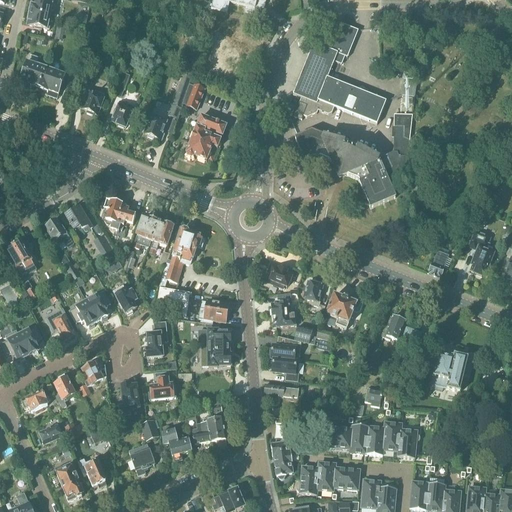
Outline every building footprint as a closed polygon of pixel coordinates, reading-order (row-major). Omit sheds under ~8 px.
[(229,3),(242,6),(246,7),(245,12),(260,16),(263,4),(265,5),(266,0),(212,0),(211,9),(227,13),(229,3)] [(29,14),(29,15),(49,19),(50,12),(53,13),(55,7),(33,3),(32,7),(31,7),(31,8),(29,9),(28,12),(29,14)] [(49,19),(29,15),(29,16),(27,16),(27,20),(28,21),(28,22),(29,23),(28,27),(49,32),(50,26),(47,25),(49,19)] [(313,45),(309,54),(300,77),(292,96),(301,99),(299,103),(307,106),(303,117),(307,119),(317,115),(318,112),(328,116),(332,114),(334,109),(377,126),(386,102),(327,79),(334,63),(341,66),(344,58),(347,59),(358,32),(338,24),(334,34),(328,31),(323,44),(325,45),(323,49),(313,45)] [(63,36),(65,27),(57,25),(55,34),(63,36)] [(225,66),(223,75),(239,79),(239,81),(248,83),(257,48),(259,48),(261,38),(233,32),(231,41),(232,41),(226,66),(225,66)] [(47,69),(37,66),(37,67),(35,66),(38,59),(30,56),(27,63),(20,82),(19,87),(29,90),(30,86),(39,90),(47,69)] [(47,69),(39,90),(48,93),(47,96),(56,100),(58,95),(65,77),(66,71),(60,69),(58,74),(55,73),(55,72),(47,69)] [(181,109),(194,72),(186,69),(172,106),(173,107),(169,118),(177,120),(181,109)] [(88,71),(83,82),(91,85),(95,74),(88,71)] [(121,99),(130,77),(122,74),(114,96),(121,99)] [(401,96),(414,98),(417,83),(404,81),(401,96)] [(204,91),(194,87),(186,108),(196,112),(204,91)] [(103,100),(104,96),(89,90),(81,110),(87,112),(87,114),(93,116),(93,115),(97,116),(103,100)] [(133,113),(134,109),(120,103),(112,122),(117,124),(116,126),(125,129),(128,121),(131,122),(134,114),(133,113)] [(307,106),(299,103),(294,118),(301,121),(303,117),(307,106)] [(165,125),(167,121),(152,115),(150,119),(144,135),(148,136),(147,138),(153,140),(154,138),(160,141),(166,125),(165,125)] [(410,142),(412,116),(394,116),(394,128),(392,128),(392,139),(394,139),(393,153),(379,159),(311,132),(295,139),(305,162),(316,157),(332,163),(339,179),(346,176),(358,181),(371,209),(396,198),(389,182),(405,175),(405,173),(410,142)] [(212,163),(225,127),(201,118),(186,155),(187,156),(186,157),(187,159),(191,160),(193,159),(193,158),(206,163),(207,161),(212,163)] [(502,167),(497,180),(504,183),(509,170),(502,167)] [(132,227),(135,217),(127,215),(129,210),(127,210),(128,208),(122,206),(111,203),(106,201),(103,210),(109,212),(105,223),(112,225),(110,231),(118,234),(119,231),(122,232),(123,228),(126,229),(127,225),(132,227)] [(85,233),(92,229),(79,207),(65,216),(75,234),(83,229),(85,233)] [(139,251),(140,247),(148,250),(151,243),(157,224),(158,219),(150,217),(149,221),(143,219),(133,249),(139,251)] [(73,246),(62,229),(61,229),(57,222),(45,229),(57,247),(62,244),(64,243),(68,250),(73,246)] [(157,224),(151,243),(153,244),(149,254),(155,256),(158,245),(167,248),(173,229),(174,225),(166,222),(165,227),(157,224)] [(171,262),(168,261),(166,267),(159,288),(164,289),(166,281),(177,284),(183,265),(189,267),(190,265),(192,260),(193,257),(195,256),(196,253),(195,251),(196,248),(202,249),(204,241),(199,239),(199,238),(188,234),(188,233),(187,232),(183,230),(182,232),(181,232),(180,232),(171,262)] [(476,249),(477,250),(475,256),(476,256),(472,269),(477,271),(476,273),(477,274),(477,275),(482,277),(483,276),(484,276),(486,272),(488,272),(494,258),(492,257),(496,247),(488,244),(490,238),(475,232),(470,247),(476,250),(476,249)] [(104,237),(97,241),(103,253),(100,255),(105,264),(115,257),(104,237)] [(20,243),(18,244),(16,243),(13,245),(13,247),(12,248),(13,250),(8,253),(18,270),(22,277),(27,274),(29,276),(36,271),(31,263),(25,251),(30,248),(25,241),(20,244),(20,243)] [(440,278),(449,256),(438,252),(430,274),(432,275),(431,276),(438,278),(440,278)] [(160,265),(166,267),(168,261),(169,256),(163,254),(160,265)] [(511,258),(502,281),(511,284),(511,258)] [(112,266),(115,273),(122,269),(118,262),(112,266)] [(72,264),(64,269),(73,283),(81,278),(72,264)] [(288,288),(293,274),(287,272),(287,271),(276,267),(276,268),(273,266),(272,267),(271,268),(270,271),(271,273),(271,274),(272,274),(269,281),(270,281),(269,284),(283,290),(285,287),(288,288)] [(322,317),(325,308),(319,306),(321,301),(319,300),(323,287),(317,285),(318,283),(311,281),(310,283),(309,283),(303,299),(310,301),(309,305),(319,308),(317,316),(322,317)] [(123,287),(113,293),(125,316),(126,315),(127,317),(133,314),(132,312),(136,310),(133,304),(137,302),(129,289),(126,292),(123,287)] [(33,290),(27,293),(32,302),(38,299),(33,290)] [(186,319),(190,294),(159,290),(155,314),(186,319)] [(26,293),(21,295),(27,305),(32,303),(26,293)] [(59,301),(55,293),(50,296),(54,304),(59,301)] [(86,303),(98,324),(101,322),(102,323),(108,321),(106,319),(108,318),(105,312),(107,311),(106,308),(110,306),(103,293),(86,303)] [(331,327),(333,327),(332,330),(337,332),(339,328),(346,331),(354,312),(357,313),(361,312),(363,305),(362,301),(354,298),(350,300),(344,297),(342,300),(335,297),(326,316),(330,318),(327,326),(331,328),(331,327)] [(98,324),(86,303),(69,313),(76,325),(80,323),(81,325),(84,324),(87,329),(89,329),(90,331),(95,328),(94,326),(98,324)] [(226,325),(229,308),(206,304),(202,303),(199,320),(203,321),(203,324),(212,326),(213,323),(226,325)] [(271,305),(272,317),(290,316),(289,310),(291,310),(291,304),(271,305)] [(63,311),(45,320),(53,335),(58,333),(63,343),(75,337),(71,329),(72,329),(66,318),(63,311)] [(290,316),(272,317),(273,329),(296,328),(296,323),(296,315),(290,316)] [(406,324),(408,319),(400,316),(398,321),(393,319),(391,318),(388,325),(390,326),(388,332),(386,331),(383,339),(390,342),(391,340),(399,343),(406,324)] [(147,336),(148,351),(146,351),(147,360),(163,358),(162,345),(168,344),(166,324),(154,325),(155,335),(147,336)] [(18,337),(28,358),(32,356),(33,358),(39,355),(38,354),(39,353),(36,347),(39,346),(37,343),(42,341),(36,328),(18,337)] [(311,338),(312,331),(298,328),(294,341),(314,346),(316,339),(311,338)] [(417,346),(421,335),(407,329),(403,341),(417,346)] [(332,335),(319,332),(317,340),(329,343),(332,335)] [(25,360),(28,358),(18,337),(16,333),(5,338),(7,342),(0,346),(6,359),(11,356),(12,359),(15,357),(18,363),(19,363),(20,365),(26,362),(25,360)] [(201,345),(205,345),(231,345),(231,334),(222,334),(222,335),(218,335),(218,333),(208,333),(201,333),(201,345)] [(271,358),(271,360),(273,361),(299,363),(301,344),(287,341),(287,349),(272,348),(272,350),(270,349),(269,358),(271,358)] [(233,345),(231,345),(205,345),(201,345),(201,357),(201,369),(208,369),(217,369),(217,367),(222,367),(222,368),(231,368),(231,357),(233,357),(233,345)] [(460,393),(468,359),(455,356),(453,361),(439,357),(434,378),(432,386),(436,387),(436,390),(442,392),(443,389),(460,393)] [(382,358),(378,369),(390,374),(393,362),(382,358)] [(272,373),(286,374),(299,375),(298,375),(299,363),(273,361),(273,362),(271,362),(270,370),(272,371),(272,373)] [(86,387),(87,389),(106,379),(105,368),(98,371),(95,366),(94,366),(92,363),(86,366),(88,369),(87,370),(89,374),(84,376),(87,383),(84,384),(86,387)] [(150,389),(151,394),(148,395),(149,402),(151,401),(151,402),(176,400),(174,386),(169,387),(168,382),(170,381),(169,374),(155,375),(155,383),(157,383),(158,388),(150,389)] [(299,375),(286,374),(285,382),(298,383),(299,375)] [(59,397),(55,399),(61,410),(66,408),(64,402),(75,396),(67,381),(66,381),(64,378),(58,381),(60,384),(54,387),(59,397)] [(265,397),(264,401),(271,402),(271,398),(283,399),(283,405),(300,407),(301,401),(302,393),(298,392),(298,393),(294,392),(295,390),(291,389),(290,392),(284,391),(284,388),(265,386),(264,397),(265,397)] [(87,389),(86,387),(79,390),(84,399),(90,395),(87,389)] [(122,388),(124,405),(118,406),(120,418),(131,417),(130,411),(139,409),(136,388),(130,388),(130,387),(122,388)] [(379,409),(382,392),(377,391),(377,390),(372,389),(372,390),(367,389),(365,403),(371,404),(371,407),(379,409)] [(46,404),(50,402),(48,398),(44,399),(42,394),(25,402),(26,403),(21,404),(24,411),(29,409),(29,410),(31,414),(47,407),(46,404)] [(216,416),(222,415),(220,406),(213,407),(210,407),(212,417),(216,416)] [(356,406),(355,418),(362,418),(364,408),(356,406)] [(106,427),(101,416),(93,420),(99,430),(106,427)] [(202,434),(202,436),(208,435),(210,444),(217,443),(218,449),(226,448),(225,442),(226,441),(223,421),(217,422),(216,416),(212,417),(213,422),(200,424),(200,425),(196,426),(197,435),(202,434)] [(86,423),(75,428),(79,438),(91,432),(86,423)] [(300,423),(290,424),(292,431),(301,430),(300,423)] [(159,439),(154,424),(143,428),(148,442),(159,439)] [(401,432),(401,426),(385,425),(384,430),(385,430),(383,452),(398,454),(399,454),(401,432)] [(44,447),(62,439),(57,426),(39,434),(44,447)] [(69,443),(79,439),(73,427),(74,427),(74,426),(63,431),(63,432),(64,431),(69,443)] [(350,455),(366,456),(369,429),(352,427),(352,431),(351,451),(350,451),(350,455)] [(89,434),(94,446),(106,441),(101,429),(89,434)] [(326,449),(350,451),(351,451),(352,431),(327,429),(326,449)] [(385,430),(384,430),(369,429),(366,456),(382,458),(383,452),(385,430)] [(169,446),(172,456),(172,459),(173,459),(174,464),(182,462),(180,457),(191,454),(187,441),(183,442),(182,438),(176,439),(174,432),(162,435),(163,447),(169,446)] [(417,436),(417,433),(401,432),(399,454),(398,454),(398,459),(414,461),(416,443),(417,443),(419,442),(420,441),(420,439),(419,437),(418,436),(417,436)] [(194,446),(210,444),(208,435),(202,436),(193,437),(194,446)] [(271,447),(272,458),(274,458),(277,479),(278,479),(278,480),(279,481),(281,482),(283,482),(284,481),(285,479),(285,478),(286,478),(286,476),(293,475),(291,465),(293,465),(291,454),(290,455),(288,445),(287,445),(287,444),(286,442),(284,442),(282,442),(281,443),(280,445),(280,446),(271,447)] [(154,467),(152,460),(156,458),(154,450),(149,452),(147,447),(129,454),(136,474),(136,473),(138,478),(146,476),(144,471),(148,469),(154,467)] [(105,484),(97,466),(95,461),(86,465),(84,462),(77,465),(84,479),(87,478),(92,490),(97,488),(99,492),(107,488),(105,484)] [(335,470),(335,466),(319,465),(318,470),(319,470),(317,492),(333,494),(333,490),(335,470)] [(82,495),(85,494),(81,486),(79,487),(78,485),(79,484),(76,477),(75,478),(74,476),(77,475),(73,467),(70,468),(64,470),(63,468),(55,471),(57,476),(68,503),(76,500),(79,500),(82,499),(83,497),(82,495)] [(319,470),(318,470),(302,469),(301,487),(299,486),(298,487),(297,489),(297,491),(297,492),(299,493),(300,494),(300,496),(317,498),(317,492),(319,470)] [(335,470),(333,490),(358,492),(359,472),(335,470)] [(26,476),(24,471),(15,475),(17,480),(26,476)] [(380,489),(380,484),(364,482),(361,510),(377,511),(378,511),(380,489)] [(410,511),(415,511),(426,511),(429,486),(412,484),(410,511)] [(426,511),(442,511),(444,493),(445,493),(445,487),(429,486),(426,511)] [(393,511),(396,491),(380,489),(378,511),(377,511),(376,511),(393,511)] [(483,511),(485,496),(486,491),(469,489),(466,511),(483,511)] [(241,499),(244,497),(242,490),(238,492),(238,491),(215,500),(217,506),(212,508),(213,511),(216,511),(223,509),(224,511),(239,511),(245,510),(241,499)] [(499,511),(511,511),(511,493),(501,492),(500,498),(501,498),(499,511)] [(442,511),(458,511),(461,494),(445,493),(444,493),(442,511)] [(31,511),(29,506),(28,506),(25,496),(17,499),(21,509),(13,511),(31,511)] [(483,511),(499,511),(501,498),(500,498),(485,496),(483,511)]
